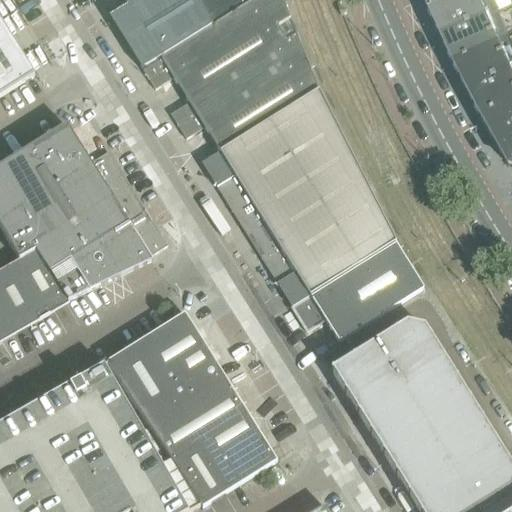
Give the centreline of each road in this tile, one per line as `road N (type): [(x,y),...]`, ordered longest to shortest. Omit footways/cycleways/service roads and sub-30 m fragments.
road 1 (residential): [(218,263),(53,0)]
road 2 (unclassified): [(0,390),(218,263)]
road 3 (tertiary): [(488,215),(376,0)]
road 4 (residential): [(348,465),(218,263)]
